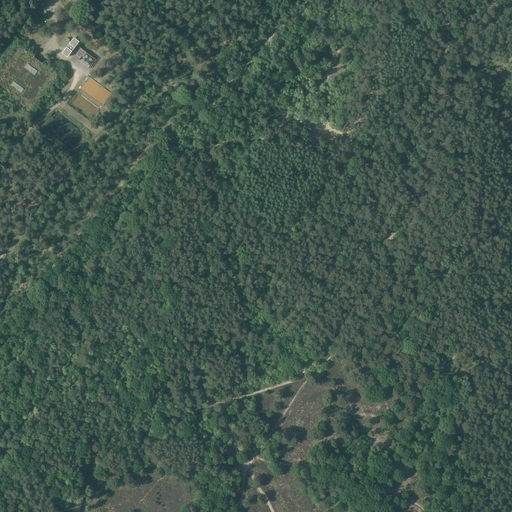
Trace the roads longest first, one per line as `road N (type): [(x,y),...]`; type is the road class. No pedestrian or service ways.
road 1 (track): [(478,0),(441,67),(417,198),(296,381),(85,438)]
road 2 (unknown): [(199,372),(272,511)]
